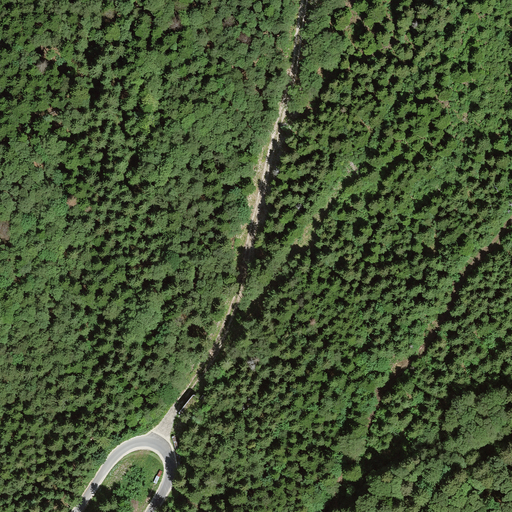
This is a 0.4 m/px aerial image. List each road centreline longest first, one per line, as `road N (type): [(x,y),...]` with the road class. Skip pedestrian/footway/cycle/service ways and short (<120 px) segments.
road 1 (track): [(303,0),(238,294),(219,342),(154,443)]
road 2 (unclassified): [(75,511),(112,457),(143,441),(162,446),(170,462),(151,511)]
